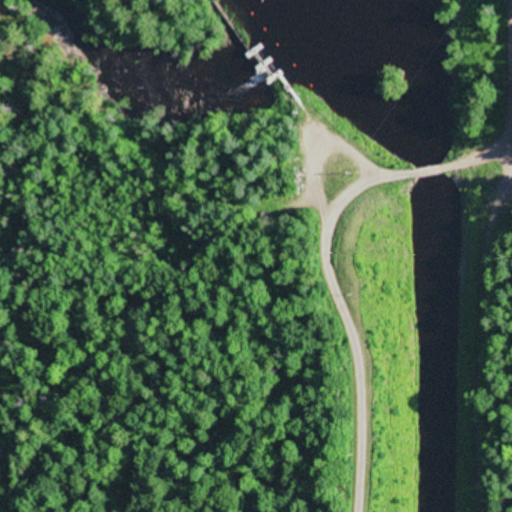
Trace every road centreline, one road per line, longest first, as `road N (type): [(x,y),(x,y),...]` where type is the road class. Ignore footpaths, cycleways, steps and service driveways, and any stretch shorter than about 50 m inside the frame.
road 1 (track): [(356,511),(358,352),(328,237),(354,188),(384,178)]
road 2 (track): [(328,237),(316,171),(322,136),(379,179)]
